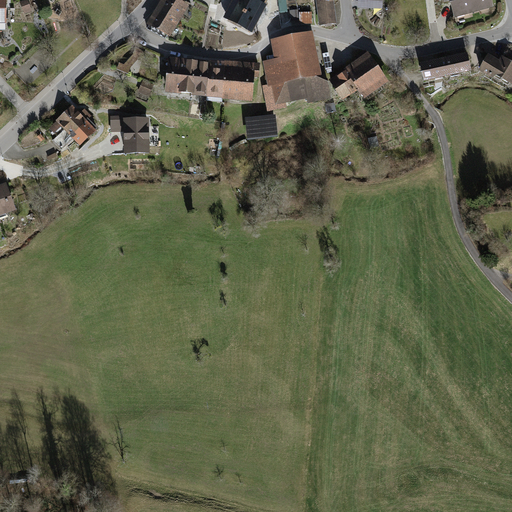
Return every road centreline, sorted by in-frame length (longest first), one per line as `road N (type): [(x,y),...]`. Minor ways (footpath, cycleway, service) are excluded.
road 1 (track): [(511,301),(462,229),(438,123),(387,51)]
road 2 (residential): [(127,27),(201,53),(239,53),(303,29),(350,44)]
road 3 (residential): [(350,44),(411,52),(511,29)]
road 4 (unclassified): [(31,117),(127,27)]
